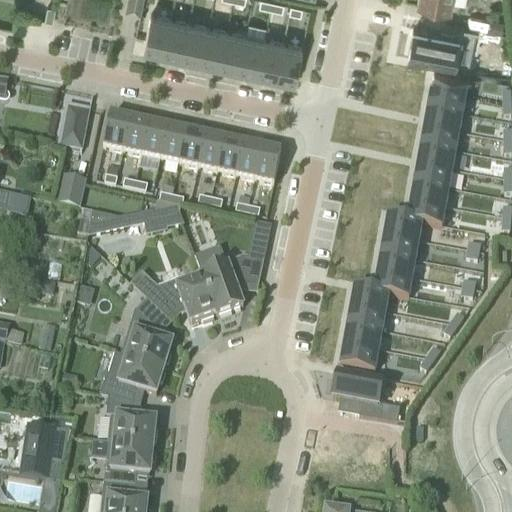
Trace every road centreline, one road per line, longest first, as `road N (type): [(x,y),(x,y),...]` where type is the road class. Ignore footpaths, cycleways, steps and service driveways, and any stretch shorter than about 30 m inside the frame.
road 1 (residential): [(316,121),(0,54)]
road 2 (residential): [(269,371),(316,121)]
road 3 (residential): [(187,511),(202,391),(220,372),(269,371)]
road 4 (primary): [(511,356),(483,374),(461,419),(464,453),(490,511)]
road 5 (residential): [(269,371),(283,381),(295,415),(275,511)]
road 6 (residential): [(316,121),(341,0)]
road 7 (primary): [(511,383),(489,405),(482,426),(489,461),(510,484)]
